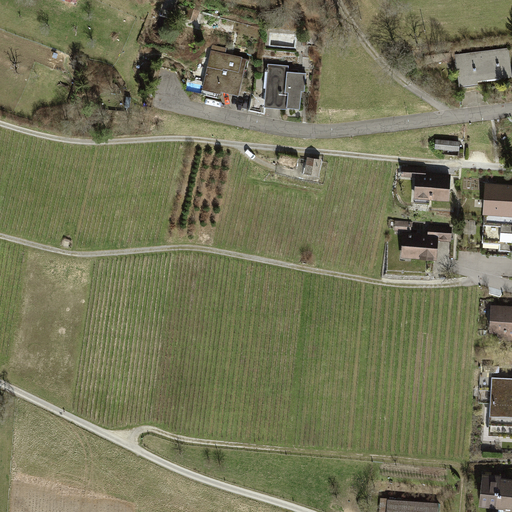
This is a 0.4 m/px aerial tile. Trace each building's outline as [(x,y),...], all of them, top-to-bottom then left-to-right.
[(165,0),(163,9),(175,13),(178,0),(165,0)] [(188,8),(185,19),(197,22),(200,11),(188,8)] [(220,91),(238,95),(244,70),(247,70),(249,59),(242,57),(242,56),(226,53),(227,48),(212,44),(203,85),(202,89),(220,93),(220,91)] [(478,80),(511,76),(511,74),(509,47),(457,54),(455,54),(456,60),(459,86),(478,83),(478,80)] [(424,63),(456,60),(455,54),(457,54),(456,49),(449,50),(449,52),(423,56),(424,63)] [(288,107),(300,109),(302,90),(304,90),(306,73),(288,71),(288,65),(268,63),(264,107),(288,109),(288,107)] [(459,155),(460,141),(436,139),(435,148),(443,149),(443,153),(459,155)] [(304,172),(318,175),(322,159),(307,156),(304,172)] [(414,198),(449,200),(451,174),(427,172),(427,167),(402,166),(401,176),(415,177),(414,198)] [(511,251),(511,184),(485,182),(483,214),(485,214),(482,254),(511,256),(511,251)] [(401,257),(437,260),(438,241),(452,241),(453,227),(428,225),(428,233),(411,231),(412,222),(395,220),(394,230),(403,231),(401,257)] [(501,340),(511,340),(511,305),(491,305),(490,332),(497,332),(501,340)] [(489,435),(511,436),(511,378),(492,378),(489,435)] [(504,511),(511,511),(511,478),(501,478),(501,475),(482,473),(479,506),(504,509),(504,511)] [(438,511),(439,502),(380,498),(379,511),(438,511)]
